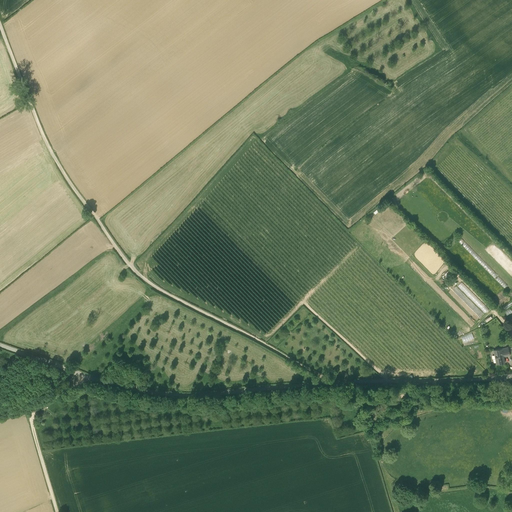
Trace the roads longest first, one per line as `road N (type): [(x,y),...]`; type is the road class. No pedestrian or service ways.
road 1 (track): [(331,382),(167,294),(129,265),(48,147),(0,25)]
road 2 (tertiary): [(331,382),(164,394),(0,345)]
road 3 (tertiary): [(331,382),(511,376)]
road 4 (track): [(56,511),(32,418),(82,375)]
